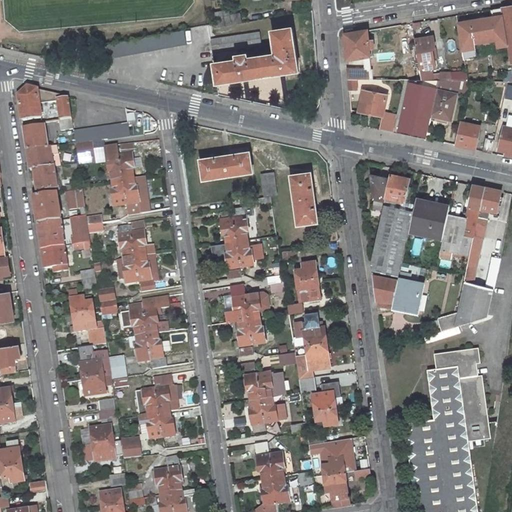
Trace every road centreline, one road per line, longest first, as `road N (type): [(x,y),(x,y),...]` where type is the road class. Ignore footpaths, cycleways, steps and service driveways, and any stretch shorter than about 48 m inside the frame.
road 1 (residential): [(0,69),(65,511)]
road 2 (residential): [(162,103),(227,511)]
road 3 (residential): [(337,141),(391,507)]
road 4 (residential): [(162,103),(337,141)]
road 5 (residential): [(337,141),(511,174)]
road 6 (residential): [(0,67),(162,103)]
road 7 (residential): [(472,0),(328,24)]
